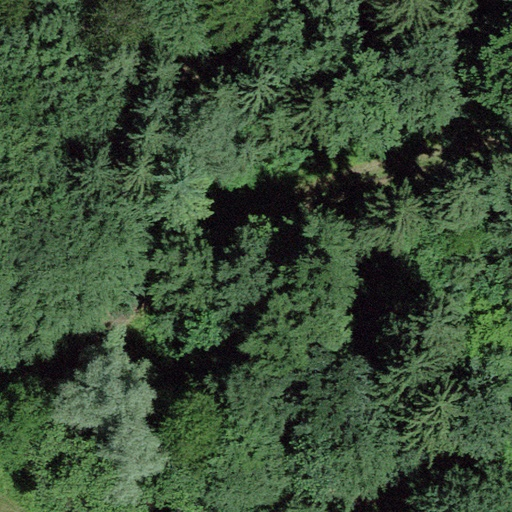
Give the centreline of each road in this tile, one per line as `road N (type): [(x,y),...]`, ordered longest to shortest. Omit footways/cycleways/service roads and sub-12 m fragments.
road 1 (track): [(0,415),(259,207),(423,126),(511,109)]
road 2 (track): [(285,511),(372,481),(511,479)]
